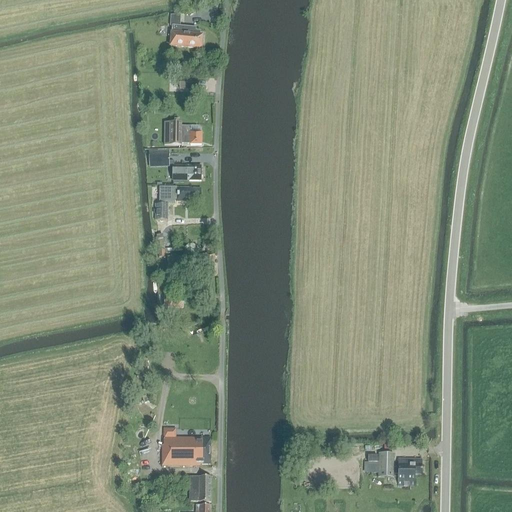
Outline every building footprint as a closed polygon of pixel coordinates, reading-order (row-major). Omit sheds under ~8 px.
[(200,49),(202,37),(199,36),(200,32),(195,31),(195,28),(189,28),(180,27),(180,16),(170,16),(170,26),(172,27),(170,47),(200,49)] [(198,80),(179,79),(179,90),(197,91),(198,80)] [(201,145),(201,133),(191,133),(191,127),(181,127),(181,124),(169,123),(169,137),(164,137),(164,146),(181,146),(181,144),(189,144),(189,145),(201,145)] [(149,153),(149,163),(169,162),(168,152),(149,153)] [(200,182),(201,167),(176,167),(176,181),(200,182)] [(200,202),(200,189),(191,189),(191,188),(161,188),(161,190),(166,195),(167,195),(167,202),(176,202),(190,202),(190,201),(200,202)] [(168,205),(154,205),(154,221),(168,221),(168,205)] [(213,275),(214,255),(203,255),(202,264),(197,264),(197,274),(202,275),(202,274),(213,275)] [(167,273),(184,272),(183,257),(167,258),(167,273)] [(177,295),(164,295),(163,308),(182,309),(183,298),(177,298),(177,295)] [(147,389),(140,391),(143,404),(150,402),(147,389)] [(209,465),(209,439),(175,439),(175,429),(163,429),(163,446),(162,446),(162,466),(196,467),(196,465),(209,465)] [(378,454),(378,478),(393,478),(393,454),(378,454)] [(414,475),(421,475),(421,465),(421,460),(398,460),(398,464),(397,464),(397,486),(414,486),(414,475)] [(140,470),(128,469),(128,477),(140,478),(140,470)] [(211,503),(211,478),(199,477),(199,478),(189,477),(189,494),(188,494),(189,502),(199,502),(199,503),(211,503)]
